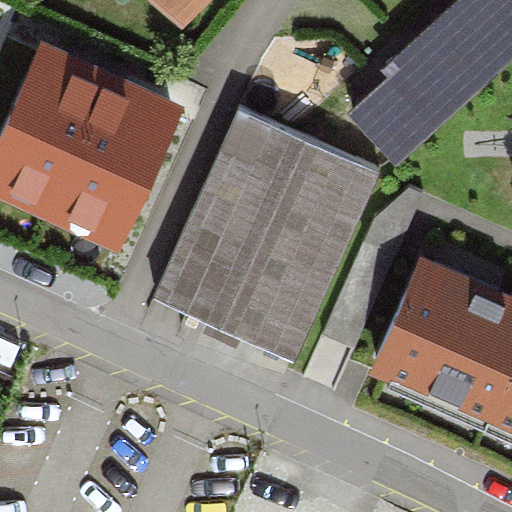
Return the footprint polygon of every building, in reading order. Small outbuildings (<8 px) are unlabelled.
[(147,0),(180,29),(206,0),(147,0)] [(387,75),(348,110),(396,165),(511,62),(511,0),(454,0),(451,3),(421,29),(380,66),(387,75)] [(184,106),(46,44),(0,145),(0,198),(119,251),(184,106)] [(382,159),(241,97),(159,284),(300,346),(382,159)] [(511,287),(418,246),(369,359),(389,368),(387,374),(511,428),(511,287)]
